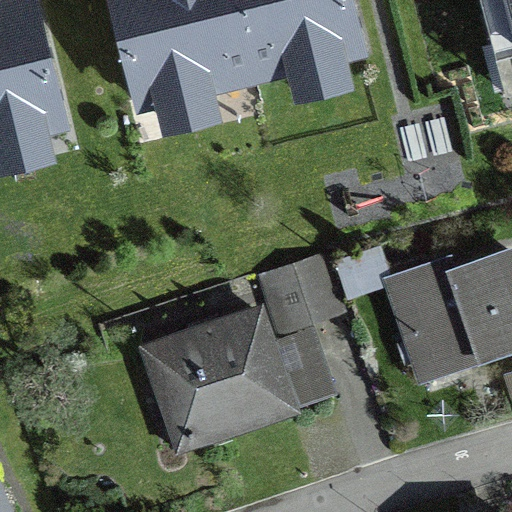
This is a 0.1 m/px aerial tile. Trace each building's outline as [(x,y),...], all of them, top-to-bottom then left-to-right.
[(36,0),(0,0),(0,173),(3,185),(57,171),(50,140),(70,135),(36,0)] [(353,0),(105,0),(135,119),(158,113),(166,145),(213,133),(205,101),(293,78),(301,111),(356,97),(348,67),(369,62),(353,0)] [(456,264),(386,289),(423,391),(481,370),(483,375),(511,364),(511,257),(460,277),(456,264)] [(347,317),(328,263),(263,286),(282,340),(312,329),(347,317)] [(263,317),(146,358),(184,464),(301,423),(299,418),(272,343),(263,317)] [(338,404),(312,329),(282,340),(272,343),(299,418),(338,404)]
